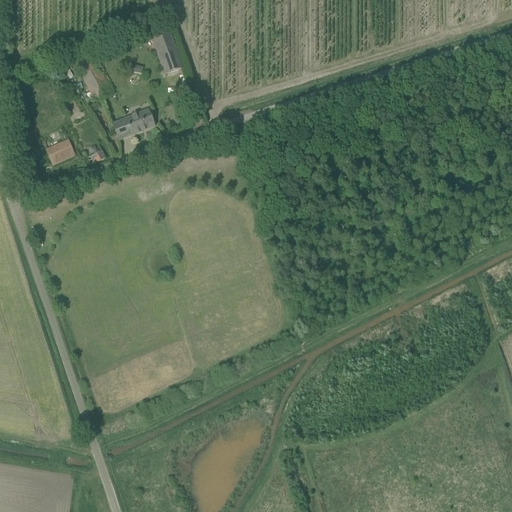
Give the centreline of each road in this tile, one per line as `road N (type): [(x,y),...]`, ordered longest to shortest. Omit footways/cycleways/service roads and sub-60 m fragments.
road 1 (unclassified): [(8,204),(511,28)]
road 2 (unclassified): [(116,511),(8,204)]
